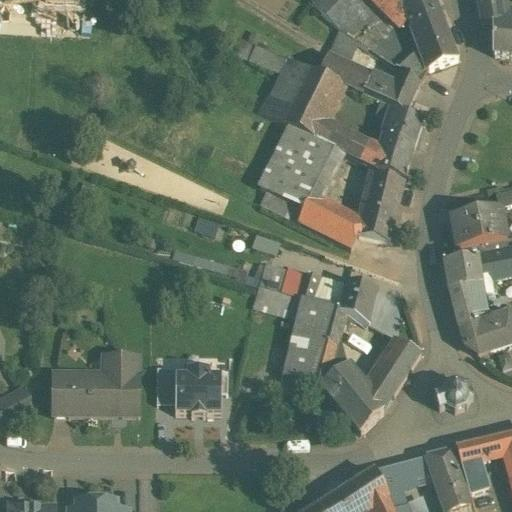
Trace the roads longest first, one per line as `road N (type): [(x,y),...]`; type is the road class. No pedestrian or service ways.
road 1 (residential): [(405,444),(357,457),(0,456)]
road 2 (residential): [(440,357),(424,285),(425,222),(450,128),(481,83)]
